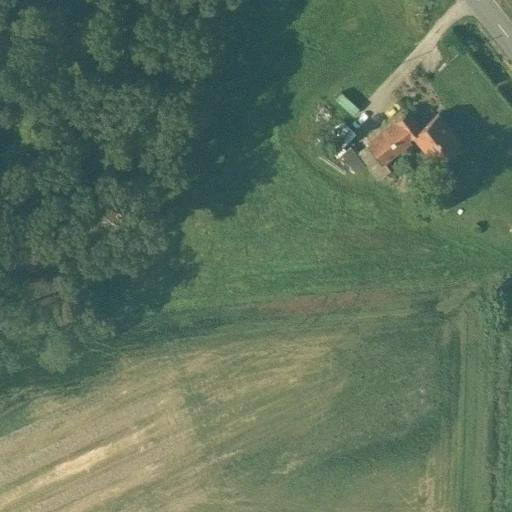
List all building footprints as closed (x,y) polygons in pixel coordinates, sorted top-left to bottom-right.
[(407,110),(394,121),(408,138),(412,135),(411,134),(420,127),(407,110)] [(460,142),(437,113),(420,127),(411,134),(412,135),(423,149),(434,162),(435,161),(460,142)] [(343,121),(330,132),(340,143),(353,132),(343,121)] [(394,121),(367,142),(368,143),(383,162),(410,141),(408,138),(394,121)] [(383,162),(368,143),(356,153),(357,154),(350,159),(356,167),(363,161),(377,179),(389,170),(383,162)] [(434,162),(423,149),(411,159),(423,174),(435,165),(435,164),(437,163),(435,161),(434,162)] [(424,181),(416,183),(412,187),(417,193),(427,185),(424,181)] [(443,186),(427,200),(438,213),(454,200),(443,186)]
